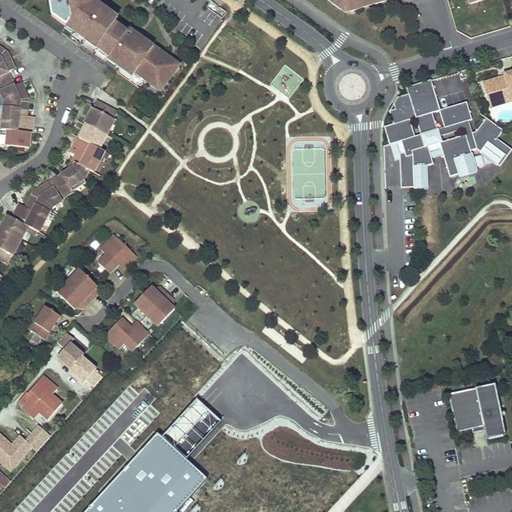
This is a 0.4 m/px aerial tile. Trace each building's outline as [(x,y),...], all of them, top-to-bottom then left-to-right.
[(151,78),(162,86),(180,61),(141,34),(140,36),(133,32),(135,29),(131,27),(126,27),(114,19),(116,16),(104,8),(105,5),(97,0),(58,0),(49,1),(51,15),(67,26),(68,25),(86,38),(88,36),(100,44),(98,47),(111,56),(118,61),(117,63),(134,76),(137,72),(149,81),(151,78)] [(362,7),(360,3),(347,7),(336,0),(334,0),(333,2),(343,10),(347,11),(362,7)] [(118,13),(106,4),(105,5),(104,8),(116,16),(118,13)] [(86,38),(85,39),(97,48),(98,47),(100,44),(88,36),(86,38)] [(0,83),(10,79),(7,73),(13,70),(4,52),(0,49),(0,83)] [(118,61),(111,56),(108,60),(115,65),(117,63),(118,61)] [(511,99),(511,70),(500,74),(501,76),(502,78),(495,80),(494,78),(479,83),(484,99),(497,95),(499,104),(511,99)] [(441,94),(450,92),(453,104),(472,99),(465,72),(437,80),(441,94)] [(162,86),(151,78),(149,81),(160,89),(162,86)] [(10,79),(0,83),(0,94),(4,103),(4,107),(18,109),(18,111),(22,111),(26,112),(27,102),(19,84),(13,87),(10,79)] [(431,80),(411,87),(412,91),(432,84),(431,80)] [(428,181),(426,164),(433,162),(431,156),(428,144),(439,140),(443,153),(450,175),(458,172),(477,167),(472,151),(471,152),(471,149),(476,148),(480,150),(479,151),(496,164),(497,163),(509,146),(497,138),(503,129),(485,117),(478,128),(473,129),(470,120),(472,119),(466,102),(439,109),(437,101),(432,102),(431,98),(435,97),(432,84),(412,91),(412,92),(401,95),(397,102),(399,107),(393,109),(396,122),(387,124),(392,142),(394,142),(404,139),(407,151),(402,151),(402,157),(403,186),(416,185),(416,181),(428,181)] [(486,108),(499,104),(497,95),(484,99),(486,108)] [(117,111),(96,100),(88,116),(92,119),(90,121),(88,120),(86,124),(103,134),(111,119),(113,121),(118,112),(117,111)] [(18,109),(4,107),(1,130),(8,131),(16,132),(17,124),(32,126),(33,117),(26,116),(21,116),(22,111),(18,111),(18,109)] [(106,135),(113,121),(111,119),(103,134),(106,135)] [(16,132),(8,131),(7,136),(6,146),(29,148),(30,133),(32,134),(32,126),(17,124),(16,132)] [(103,134),(86,124),(78,138),(77,137),(73,144),(87,151),(91,145),(98,149),(101,144),(106,135),(103,134)] [(111,138),(106,135),(101,144),(107,147),(111,138)] [(404,139),(394,142),(399,158),(402,157),(402,151),(407,151),(404,139)] [(443,153),(439,140),(428,144),(431,156),(443,153)] [(87,151),(73,144),(69,152),(75,155),(81,158),(77,164),(87,169),(93,172),(104,151),(98,149),(91,145),(87,151)] [(509,146),(497,163),(499,165),(511,148),(509,146)] [(110,155),(104,151),(93,172),(99,175),(110,155)] [(77,164),(81,158),(75,155),(67,171),(70,169),(71,170),(75,163),(77,164)] [(87,169),(77,164),(75,163),(71,170),(70,169),(67,171),(54,179),(65,195),(76,188),(82,184),(85,182),(83,178),(87,169)] [(477,167),(458,172),(459,175),(478,169),(477,167)] [(65,195),(54,179),(47,184),(48,184),(32,195),(27,202),(31,205),(34,206),(35,205),(49,211),(51,207),(59,202),(58,200),(65,195)] [(62,206),(59,202),(51,207),(54,211),(62,206)] [(34,206),(31,205),(29,209),(19,204),(15,211),(28,218),(24,225),(33,230),(38,232),(49,211),(35,205),(34,206)] [(28,218),(15,211),(11,218),(13,219),(6,233),(23,242),(26,243),(30,235),(33,230),(24,225),(28,218)] [(54,214),(49,211),(38,232),(43,235),(54,214)] [(15,257),(23,242),(6,233),(3,237),(5,238),(4,241),(2,240),(0,239),(0,260),(13,267),(18,258),(15,257)] [(30,235),(26,243),(31,246),(36,237),(30,235)] [(136,257),(114,235),(100,250),(105,255),(98,262),(109,273),(118,264),(121,261),(127,267),(136,257)] [(15,257),(18,258),(26,243),(23,242),(15,257)] [(121,261),(118,264),(124,270),(127,267),(121,261)] [(83,273),(76,273),(60,289),(60,296),(74,310),(79,304),(83,308),(96,296),(92,292),(97,286),(83,273)] [(156,292),(151,287),(137,301),(137,307),(154,323),(161,323),(174,309),(169,304),(173,300),(160,288),(156,292)] [(60,317),(45,307),(29,330),(44,340),(60,317)] [(130,327),(121,318),(105,335),(119,349),(124,343),(132,351),(149,334),(139,325),(133,330),(130,327)] [(135,321),(130,327),(133,330),(139,325),(135,321)] [(98,371),(69,345),(56,359),(84,384),(87,381),(94,387),(103,378),(96,373),(98,371)] [(31,396),(22,407),(31,415),(35,409),(40,413),(48,420),(62,404),(52,394),(58,389),(43,376),(28,394),(31,396)] [(493,382),(447,392),(455,430),(471,427),(482,425),(483,428),(485,437),(504,433),(493,382)] [(35,419),(40,413),(35,409),(31,415),(35,419)] [(0,434),(0,462),(11,473),(32,448),(36,451),(50,435),(38,425),(26,439),(20,435),(11,445),(0,434)] [(159,434),(86,511),(178,511),(208,480),(159,434)] [(11,481),(0,471),(0,482),(6,488),(11,481)]
